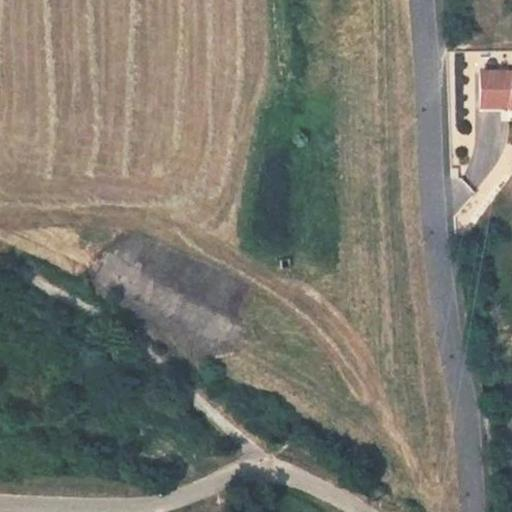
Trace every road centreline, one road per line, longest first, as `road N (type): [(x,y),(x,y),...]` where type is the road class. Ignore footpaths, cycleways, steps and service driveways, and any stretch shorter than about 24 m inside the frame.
road 1 (residential): [(423,0),(447,308),(467,403),(471,511)]
road 2 (track): [(0,269),(89,308),(266,465)]
road 3 (unclassified): [(0,502),(139,509),(266,465)]
